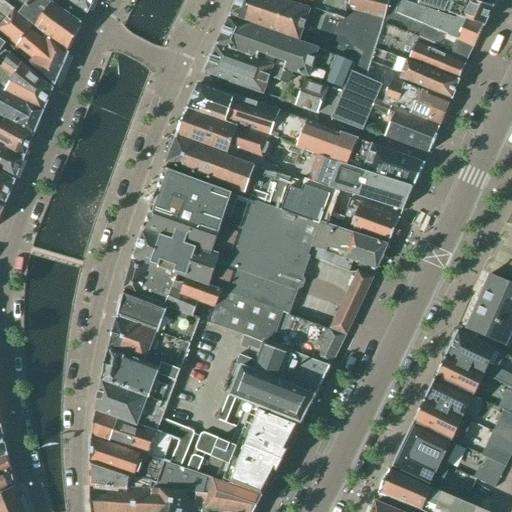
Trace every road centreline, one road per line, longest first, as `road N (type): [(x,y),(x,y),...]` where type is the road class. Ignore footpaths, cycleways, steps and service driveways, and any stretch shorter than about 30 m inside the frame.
road 1 (residential): [(78,511),(76,448),(100,299),(184,69),(102,32),(23,209),(4,285),(10,387),(40,511)]
road 2 (secondary): [(314,511),(511,72)]
